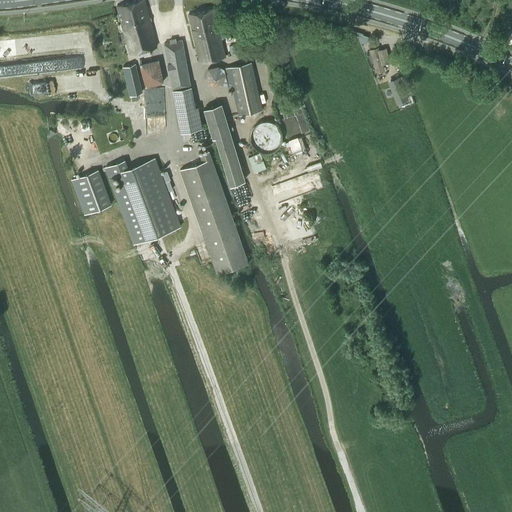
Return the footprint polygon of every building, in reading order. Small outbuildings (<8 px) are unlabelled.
[(144,0),(136,0),(117,5),(129,53),(156,46),(144,0)] [(218,31),(213,8),(188,14),(199,61),(224,56),(220,38),(229,36),(227,28),(218,31)] [(363,37),(357,35),(360,41),(366,43),(367,38),(363,37)] [(172,88),(183,86),(190,84),(182,40),(164,43),(172,88)] [(230,54),(235,54),(245,51),(243,43),(229,46),(230,54)] [(390,62),(387,47),(380,49),(379,47),(370,49),(376,73),(384,71),(382,64),(390,62)] [(159,59),(140,63),(145,86),(164,82),(159,59)] [(223,68),(224,68),(219,65),(207,68),(204,78),(211,87),(222,85),(225,75),(228,87),(232,86),(238,114),(262,108),(251,61),(223,68)] [(129,95),(142,92),(135,63),(123,66),(129,95)] [(409,99),(405,89),(400,76),(387,81),(396,103),(409,99)] [(191,86),(173,89),(181,131),(202,127),(198,106),(195,106),(191,86)] [(221,103),(204,108),(209,126),(226,121),(221,103)] [(274,132),(274,130),(274,128),(273,125),(272,123),(271,121),(267,118),(265,118),(262,117),(260,117),(257,118),(255,118),(253,120),(251,122),(249,124),(248,127),(248,130),(248,132),(249,135),(250,137),(251,139),(253,140),(255,142),(258,143),(260,143),(263,143),(266,142),(268,141),(270,139),(272,137),(273,135),(274,132)] [(201,161),(180,169),(205,242),(212,262),(217,273),(223,271),(241,264),(248,262),(209,150),(198,154),(200,159),(201,161)] [(260,152),(248,157),(254,173),(266,168),(260,152)] [(124,159),(105,166),(134,243),(180,226),(155,157),(127,167),(124,159)] [(230,166),(235,184),(245,181),(239,163),(230,166)] [(76,178),(89,213),(111,204),(98,169),(76,178)]
